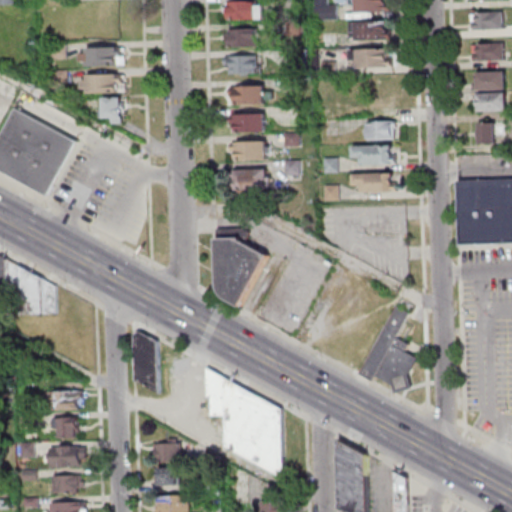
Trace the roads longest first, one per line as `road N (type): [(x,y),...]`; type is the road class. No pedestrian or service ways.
road 1 (primary): [(511,496),(21,228)]
road 2 (residential): [(431,0),(445,460)]
road 3 (residential): [(183,316),(172,0)]
road 4 (residential): [(122,511),(117,313),(124,285)]
road 5 (residential): [(325,511),(322,392)]
